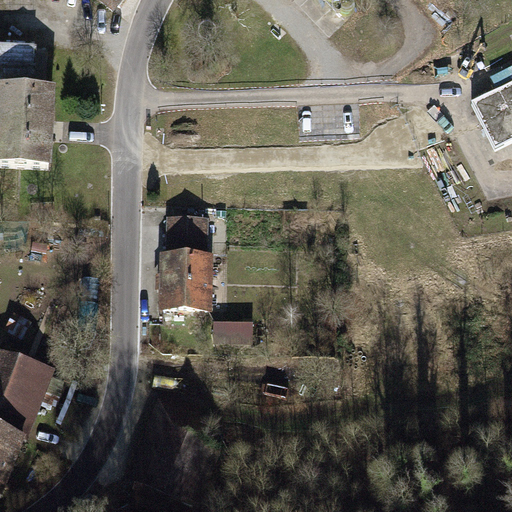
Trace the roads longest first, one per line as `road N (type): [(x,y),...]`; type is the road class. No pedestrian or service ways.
road 1 (unclassified): [(154,0),(134,49),(128,96),(120,374),(73,493),(57,511)]
road 2 (track): [(120,374),(238,407),(511,398)]
